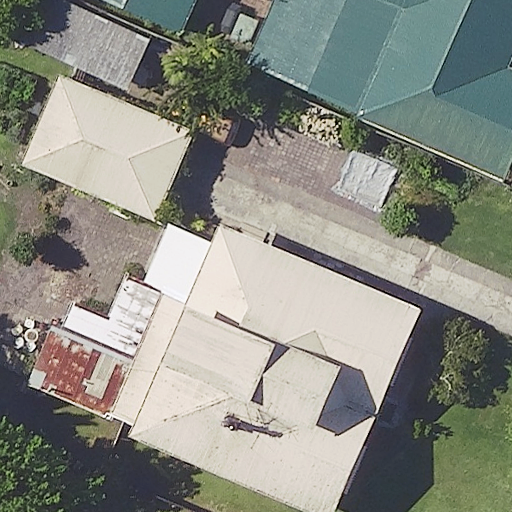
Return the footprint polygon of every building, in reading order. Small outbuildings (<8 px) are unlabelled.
[(145,29),(84,0),(28,0),(15,29),(121,79),(145,29)] [(133,0),(176,21),(186,0),(133,0)] [(511,116),(511,0),(270,0),(246,58),(493,162),(511,116)] [(190,121),(62,65),(23,154),(151,210),(190,121)] [(412,291),(200,203),(166,287),(125,269),(78,303),(43,388),(323,504),(412,291)] [(30,511),(0,499),(0,511),(30,511)]
